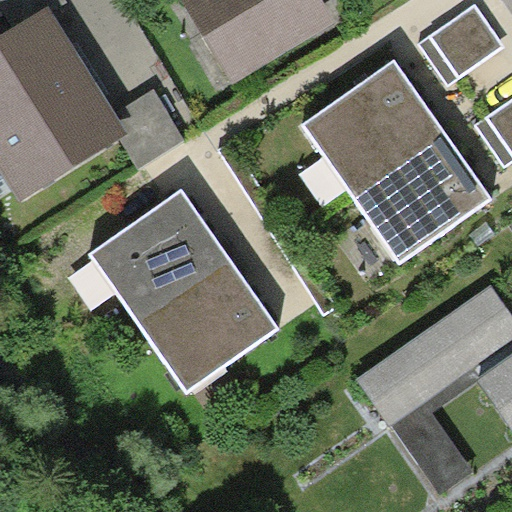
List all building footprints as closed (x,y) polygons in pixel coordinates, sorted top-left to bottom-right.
[(68,0),(0,0),(0,6),(13,27),(47,5),(52,13),(70,2),(68,0)] [(181,0),(223,70),(319,14),(311,0),(181,0)] [(120,139),(128,134),(115,113),(52,13),(47,5),(13,27),(0,34),(0,168),(21,201),(120,139)] [(475,7),(420,45),(449,87),(504,49),(475,7)] [(394,64),(303,128),(347,193),(440,128),(394,64)] [(154,88),(115,113),(128,134),(120,139),(139,168),(186,139),(154,88)] [(511,158),(511,100),(475,126),(502,165),(511,158)] [(491,201),(440,128),(347,193),(398,265),(491,201)] [(229,266),(180,195),(89,258),(139,329),(229,266)] [(277,334),(229,266),(139,329),(187,397),(277,334)] [(511,327),(511,325),(482,283),(351,375),(385,426),(427,394),(511,327)] [(511,341),(473,369),(511,434),(511,341)] [(427,394),(385,426),(433,495),(473,467),(427,394)]
